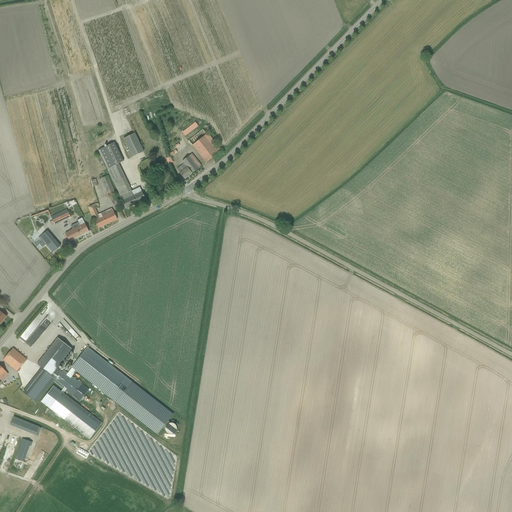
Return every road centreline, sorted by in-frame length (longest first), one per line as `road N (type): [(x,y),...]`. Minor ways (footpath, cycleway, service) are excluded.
road 1 (unclassified): [(511,354),(289,233),(186,189)]
road 2 (tertiary): [(186,189),(227,158),(381,0)]
road 3 (tertiary): [(0,343),(77,250),(186,189)]
road 4 (track): [(17,511),(64,434),(10,409)]
